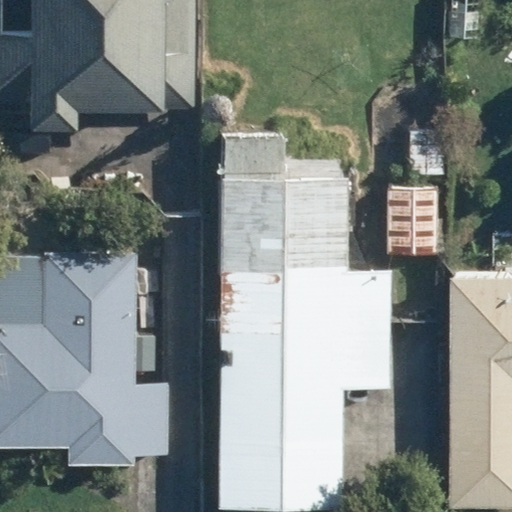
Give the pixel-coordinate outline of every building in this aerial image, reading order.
[(0,0),(0,103),(2,104),(3,130),(48,130),(48,111),(140,110),(138,0),(0,0)] [(281,135),(208,132),(195,511),(324,511),(328,389),(376,390),(379,277),(329,275),(332,180),(280,178),(281,135)] [(427,185),(372,183),(370,254),(425,255),(427,185)] [(0,252),(0,448),(52,448),(52,466),(121,465),(121,455),(162,455),(161,383),(123,384),(122,251),(0,252)] [(511,274),(446,272),(438,508),(511,510),(511,274)]
